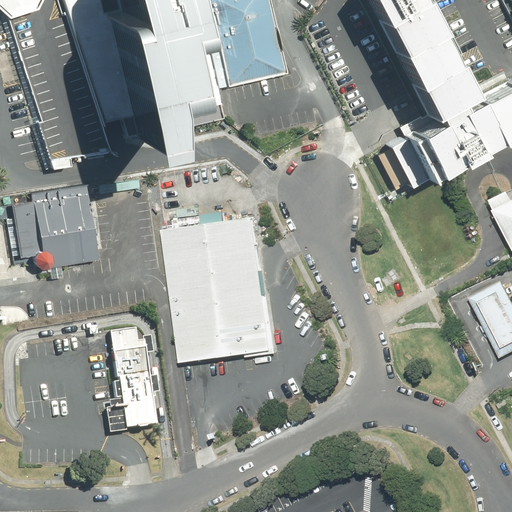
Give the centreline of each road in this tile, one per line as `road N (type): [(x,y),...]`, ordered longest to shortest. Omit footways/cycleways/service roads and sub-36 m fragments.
road 1 (unclassified): [(124,511),(173,499),(374,400)]
road 2 (unclassified): [(320,185),(366,340),(374,400)]
road 3 (unclassified): [(374,400),(412,403),(453,421),(487,459),(509,511)]
